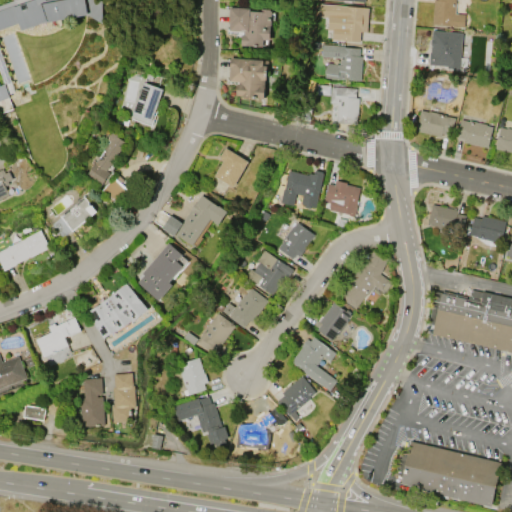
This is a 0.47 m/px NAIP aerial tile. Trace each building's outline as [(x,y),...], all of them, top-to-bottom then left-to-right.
[(0,4),(12,0),(105,0),(105,19),(89,11),(27,26),(24,21),(0,28),(0,4)] [(466,14),(465,27),(433,25),(434,0),(457,0),(456,13),(466,14)] [(334,25),(335,13),(334,13),(334,5),(346,6),(346,7),(367,8),(365,27),(367,27),(366,35),(362,35),(362,41),(343,39),(344,31),(343,31),(343,26),(334,25)] [(251,8),(261,11),(261,9),(271,9),(271,11),(273,11),(271,40),(264,39),(263,47),(242,45),(243,31),(229,30),(230,23),(229,23),(230,7),(251,8)] [(451,67),(433,65),(434,57),(430,56),(433,30),(453,32),(452,39),(454,40),(453,53),(453,57),(452,57),(451,67)] [(362,81),(325,78),(326,63),(340,64),(342,46),(360,48),(360,56),(364,56),(362,81)] [(264,59),(263,65),(268,65),(267,80),(263,79),(262,86),(266,86),(265,99),(245,97),(245,96),(236,95),(237,81),(230,80),(231,57),(264,59)] [(163,88),(151,125),(132,118),(144,81),(163,88)] [(0,82),(1,82),(2,86),(8,83),(13,95),(0,99),(0,82)] [(357,124),(337,122),(339,103),(330,103),(332,86),(357,89),(356,98),(360,98),(357,124)] [(421,110),(430,112),(430,111),(446,114),(446,116),(456,118),(452,135),(442,133),(441,136),(417,131),(421,110)] [(488,148),(465,142),(466,139),(458,138),(463,119),(471,121),(471,120),(487,124),(487,126),(493,127),(488,148)] [(511,150),(497,148),(501,127),(507,129),(508,128),(511,128),(511,150)] [(127,142),(108,170),(111,172),(102,185),(82,171),(91,158),(96,161),(110,140),(107,138),(111,132),(127,142)] [(249,162),(234,187),(216,176),(224,161),(220,158),(226,148),(249,162)] [(0,169),(3,168),(6,174),(12,170),(9,166),(14,163),(12,158),(19,153),(27,165),(7,181),(11,194),(0,200),(0,169)] [(290,171),(314,176),(316,168),(324,170),(322,181),(324,181),(320,199),(310,197),(309,198),(298,196),(296,206),(281,203),(284,189),(285,189),(290,171)] [(124,180),(116,174),(102,192),(117,204),(128,190),(120,184),(124,180)] [(346,184),(361,187),(355,214),(331,208),(332,201),(326,200),(330,183),(346,186),(346,184)] [(97,212),(73,231),(72,230),(62,238),(52,224),(62,216),(60,214),(84,195),(97,212)] [(211,218),(193,244),(177,233),(175,236),(163,228),(171,215),(183,223),(186,217),(202,195),(218,206),(219,206),(227,212),(219,223),(211,218)] [(433,204),(459,210),(458,213),(467,215),(462,233),(449,230),(448,234),(446,234),(446,233),(438,231),(439,227),(429,225),(433,204)] [(501,242),(471,235),(475,217),(483,219),(483,216),(506,221),(501,242)] [(294,259),(279,248),(283,242),(282,241),(293,226),(294,227),(298,222),(315,235),(305,248),(306,249),(301,256),(297,254),(294,259)] [(0,250),(41,229),(50,247),(5,271),(0,261),(0,250)] [(142,272),(169,242),(182,254),(177,260),(183,265),(169,281),(172,284),(159,300),(139,282),(145,275),(142,272)] [(297,269),(291,276),(288,274),(274,294),(248,275),(253,268),(256,270),(262,262),(259,260),(267,249),(289,265),(290,264),(297,269)] [(367,263),(373,250),(389,258),(381,274),(392,282),(390,283),(392,284),(386,291),(385,291),(384,293),(374,285),(356,309),(342,298),(352,285),(349,283),(365,262),(367,263)] [(104,338),(101,332),(91,311),(127,284),(149,309),(104,338)] [(252,288),(268,301),(252,321),(250,319),(244,327),(230,316),(236,308),(235,307),(245,294),(247,295),(252,288)] [(511,302),(442,291),(430,339),(511,353),(511,302)] [(333,302),(351,315),(347,320),(348,321),(338,335),(337,334),(332,341),(318,330),(322,323),(320,321),(333,302)] [(236,325),(213,354),(197,342),(203,334),(201,333),(212,319),(214,320),(219,313),(236,325)] [(45,356),(37,340),(52,332),(49,326),(55,323),(57,326),(75,317),(81,330),(69,336),(68,335),(65,337),(69,344),(45,356)] [(337,381),(330,390),(292,361),(303,347),(302,346),(308,338),(311,341),(314,337),(336,353),(331,361),(324,355),(316,365),(337,381)] [(29,378),(0,388),(0,356),(2,363),(21,356),(29,378)] [(189,395),(186,387),(179,364),(199,357),(204,373),(205,373),(208,382),(205,383),(207,389),(189,395)] [(133,421),(113,422),(112,405),(115,405),(114,387),(115,387),(115,374),(132,373),(133,386),(135,386),(136,407),(132,407),(133,421)] [(302,376),(316,392),(309,398),(310,399),(295,411),(300,417),(296,421),(290,415),(289,415),(277,401),(285,395),(283,393),(302,376)] [(82,427),(80,398),(84,398),(83,380),(102,378),(105,425),(82,427)] [(227,436),(212,441),(208,428),(202,430),(196,412),(180,417),(177,405),(208,396),(211,403),(214,402),(221,425),(224,425),(227,436)] [(43,420),(45,408),(24,404),(22,417),(43,420)] [(282,429),(268,439),(267,439),(261,444),(250,429),(248,426),(268,411),(269,412),(277,406),(290,423),(282,429)] [(404,440),(400,459),(394,484),(500,508),(511,456),(405,432),(404,440)]
